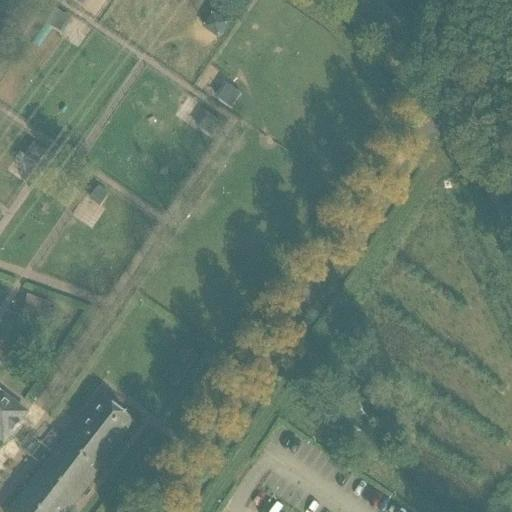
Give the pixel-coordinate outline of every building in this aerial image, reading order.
[(54,10),(44,25),(58,34),(68,19),(54,10)] [(227,85),(217,99),(232,109),(241,95),(227,85)] [(208,114),(197,129),(211,139),(222,123),(208,114)] [(33,144),(26,154),(36,161),(43,151),(33,144)] [(97,188),(90,198),(100,205),(107,195),(97,188)] [(46,316),(50,306),(25,297),(22,306),(24,307),(46,316)] [(24,307),(21,314),(43,322),(46,316),(24,307)] [(387,318),(374,321),(377,339),(391,336),(387,318)] [(430,337),(415,340),(419,358),(434,354),(430,337)] [(0,441),(2,443),(25,414),(0,394),(0,441)] [(10,511),(66,511),(108,458),(106,456),(131,423),(100,400),(75,433),(73,431),(10,511)]
